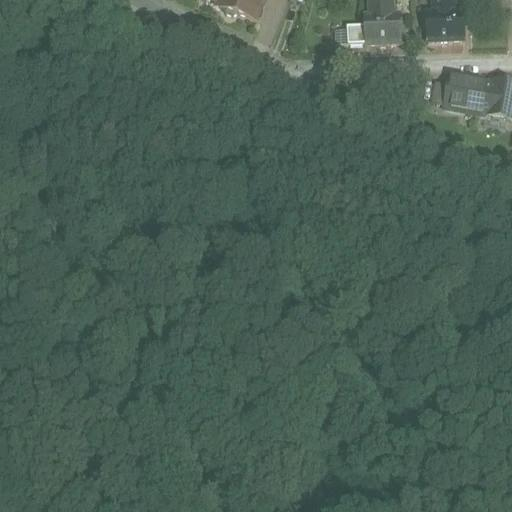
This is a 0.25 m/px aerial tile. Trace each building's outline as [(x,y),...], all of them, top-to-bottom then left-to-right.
[(272,0),(217,0),(213,13),(225,17),(222,29),(260,40),(272,3),(272,0)] [(272,0),(272,3),(279,6),(278,8),(303,16),(308,0),(272,0)] [(431,2),(432,24),(426,24),(427,57),(464,55),(463,23),(457,24),(457,1),(453,2),(434,3),(431,2)] [(369,29),(364,29),(365,42),(365,62),(402,61),(401,26),(395,26),(395,7),(368,7),(369,29)] [(365,62),(365,42),(350,43),(351,62),(365,62)] [(483,134),(488,98),(450,93),(443,130),(483,134)] [(511,97),(489,94),(488,98),(483,134),(511,137),(511,97)]
